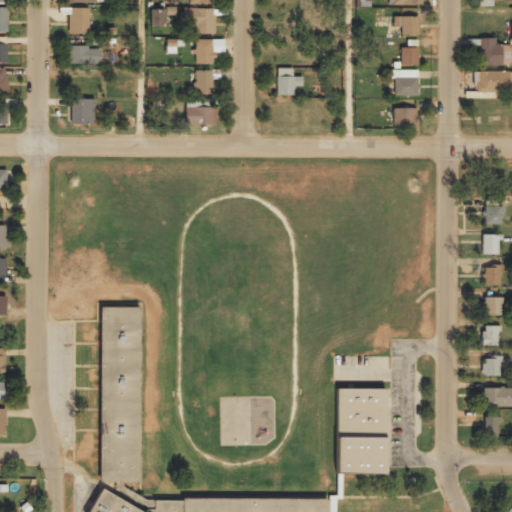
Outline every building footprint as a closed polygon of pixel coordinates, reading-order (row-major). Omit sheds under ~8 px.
[(68,33),(89,33),(89,8),(68,7),(68,33)] [(191,33),(214,33),(215,8),(191,8),(191,33)] [(150,26),(164,25),(164,9),(149,9),(150,26)] [(418,16),(393,16),(393,26),(400,26),(400,34),(418,34),(418,16)] [(479,38),(478,64),(510,65),(510,45),(495,44),(495,38),(479,38)] [(224,39),(194,39),(194,63),(213,64),(213,52),(223,52),(224,39)] [(99,64),(100,47),(69,46),(68,63),(99,64)] [(400,64),(417,65),(417,48),(400,47),(400,64)] [(293,94),(293,86),(302,86),(302,76),(292,76),(292,68),(276,68),(276,95),(293,94)] [(417,69),(389,70),(389,78),(394,78),(395,96),(417,95),(417,69)] [(212,70),(194,70),(195,94),(213,94),(212,70)] [(474,92),(511,91),(511,70),(474,71),(474,92)] [(70,123),(94,124),(94,99),(71,99),(70,123)] [(209,99),(185,99),(185,124),(215,124),(215,106),(209,106),(209,99)] [(393,126),(416,125),(415,107),(392,108),(393,126)] [(501,206),(501,213),(499,213),(499,223),(483,223),(483,215),(481,215),(481,211),(484,211),(484,206),(501,206)] [(501,234),(501,239),(496,239),(496,253),(481,253),(481,234),(501,234)] [(501,264),(501,270),(498,270),(498,284),(483,284),(483,277),(481,277),(481,274),(483,274),(483,268),(491,268),(491,264),(501,264)] [(501,297),(501,303),(499,303),(499,315),(483,315),(483,306),(482,306),(482,302),(483,302),(483,297),(501,297)] [(95,306),(136,306),(134,480),(93,480),(95,306)] [(499,326),(499,330),(496,330),(496,345),(481,345),(481,331),(484,331),(484,326),(499,326)] [(500,356),(500,361),(498,361),(498,375),(483,375),(483,373),(481,373),(480,363),(483,363),(483,359),(490,359),(490,356),(500,356)] [(502,388),(511,388),(511,406),(483,406),(483,398),(480,398),(480,393),(482,393),(482,388),(499,388),(499,386),(502,386),(502,388)] [(336,388),(386,389),(385,429),(336,429),(336,388)] [(498,417),(498,421),(496,421),(496,436),(480,436),(480,422),(483,422),(483,417),(498,417)] [(337,436),(385,437),(385,473),(337,472),(337,436)] [(80,511),(95,486),(138,511),(80,511)] [(140,511),(141,507),(147,507),(147,498),(175,498),(175,495),(323,496),(323,511),(140,511)]
